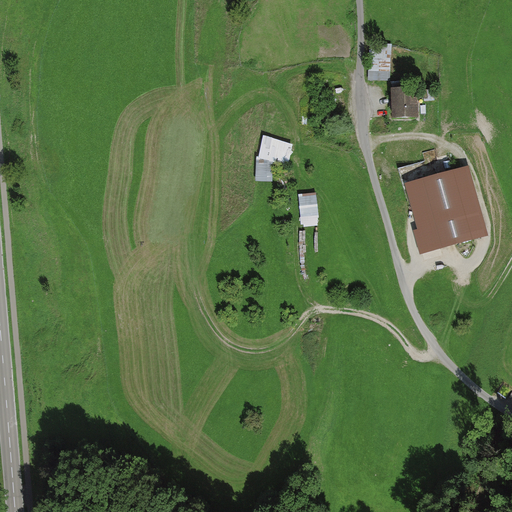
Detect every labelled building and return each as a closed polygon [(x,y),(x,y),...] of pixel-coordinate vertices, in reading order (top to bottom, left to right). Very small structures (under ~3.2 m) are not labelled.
[(394,45),(372,45),(372,81),(394,81),(394,45)] [(418,87),(393,88),(394,117),(419,116),(418,87)] [(293,144),(266,136),(260,157),(288,164),(293,144)] [(403,184),(422,254),(488,236),(469,166),(403,184)] [(301,215),(319,214),(318,192),(300,193),(301,215)]
